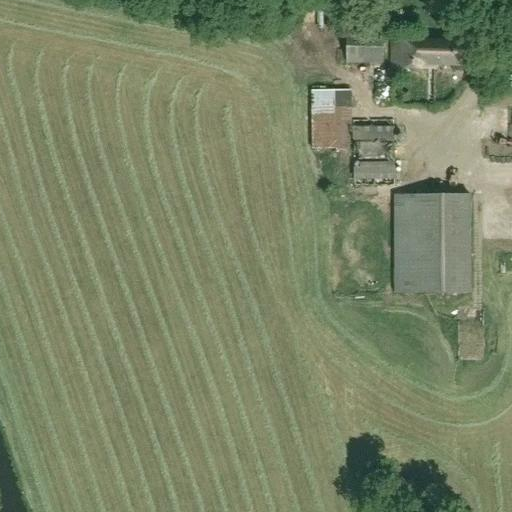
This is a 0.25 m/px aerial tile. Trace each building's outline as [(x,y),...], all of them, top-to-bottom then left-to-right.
[(384,33),(350,31),(349,63),(383,65),(384,33)] [(435,67),(436,45),(393,43),(392,71),(435,72),(435,67)] [(471,45),(436,45),(435,67),(453,67),(453,73),(468,73),(469,67),(471,67),(471,45)] [(312,92),(313,150),(349,149),(349,127),(353,126),(353,91),(312,92)] [(396,180),(395,128),(354,129),(357,181),(396,180)] [(471,198),(395,198),(396,296),(471,295),(471,198)] [(491,241),(511,239),(511,235),(511,214),(490,215),(491,241)]
